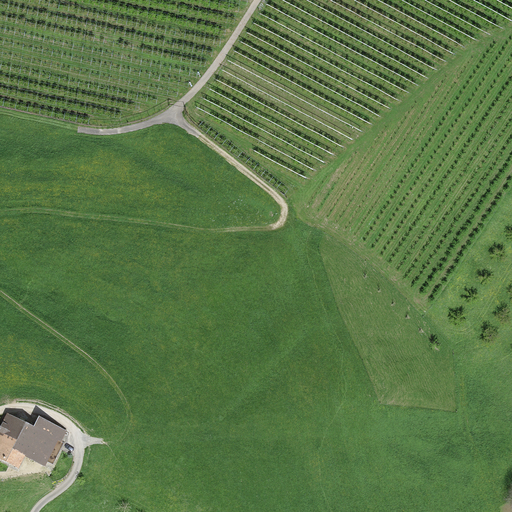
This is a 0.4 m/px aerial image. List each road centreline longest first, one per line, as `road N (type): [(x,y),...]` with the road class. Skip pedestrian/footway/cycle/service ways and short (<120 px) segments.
road 1 (track): [(0,213),(36,209),(216,230),(277,226),(285,217)]
road 2 (track): [(79,441),(127,435),(125,402),(101,370),(0,294)]
road 3 (track): [(173,117),(101,133),(0,114)]
road 4 (track): [(173,117),(272,191),(286,204),(285,217)]
road 5 (track): [(261,0),(210,78),(173,117)]
